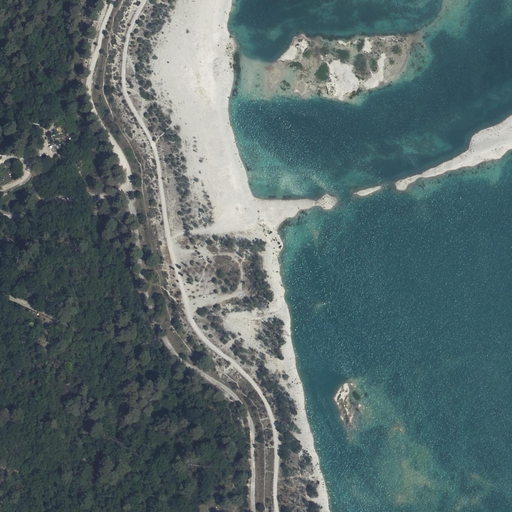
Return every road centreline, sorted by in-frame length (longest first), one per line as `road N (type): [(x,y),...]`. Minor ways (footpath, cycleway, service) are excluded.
road 1 (track): [(108,0),(92,59),(92,106),(130,179),(140,274),(159,333),(248,414),(255,511)]
road 2 (track): [(277,511),(273,422),(255,384),(202,338),(187,308),(156,154),(124,94),(127,36),(145,0)]
road 3 (track): [(131,185),(0,214)]
